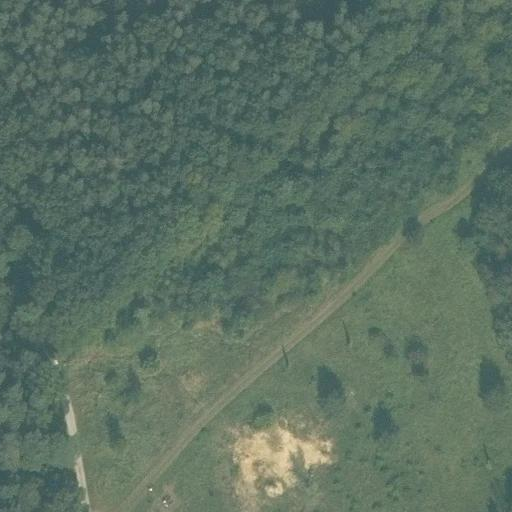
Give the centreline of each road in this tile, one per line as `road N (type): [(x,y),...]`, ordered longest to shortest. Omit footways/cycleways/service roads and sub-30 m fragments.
road 1 (track): [(133,511),(169,459),(227,401),(511,154)]
road 2 (track): [(0,289),(42,352),(71,419),(85,511)]
